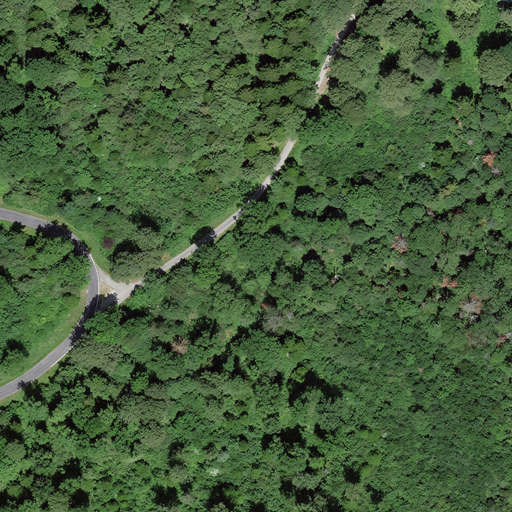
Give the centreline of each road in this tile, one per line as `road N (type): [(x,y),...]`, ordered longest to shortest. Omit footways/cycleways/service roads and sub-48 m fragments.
road 1 (track): [(86,323),(260,191),(364,0)]
road 2 (tertiary): [(0,392),(66,347),(86,323),(92,290),(92,270),(69,239),(0,213)]
